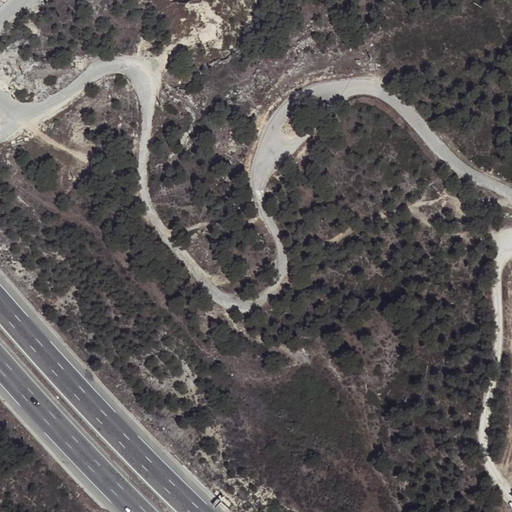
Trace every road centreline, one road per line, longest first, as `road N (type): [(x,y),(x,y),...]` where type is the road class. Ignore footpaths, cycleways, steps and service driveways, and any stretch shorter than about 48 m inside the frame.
road 1 (unclassified): [(0,97),(35,108),(115,64),(142,75),(147,205),(211,290),(234,305),(262,301),(283,272),(283,252),(260,199),(260,162)]
road 2 (unknown): [(0,204),(147,464)]
road 3 (motorway): [(197,511),(0,300)]
road 4 (track): [(511,251),(500,268),(484,447),(511,495)]
road 5 (motorway): [(0,362),(139,511)]
road 6 (unclassified): [(351,84),(393,97),(450,158),(511,193)]
road 7 (unclassified): [(260,162),(284,108),(308,91),(351,84)]
road 8 (unclassified): [(260,162),(306,135),(351,84)]
